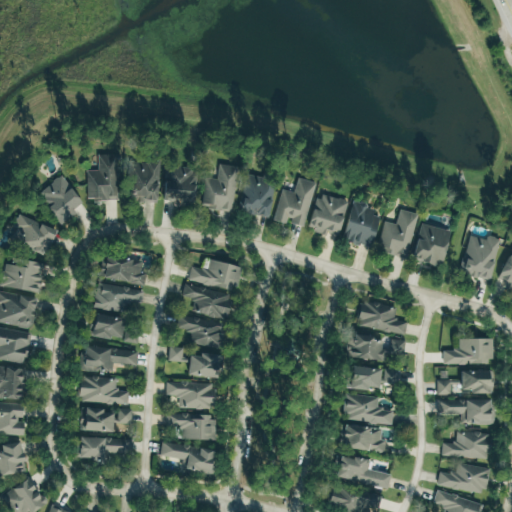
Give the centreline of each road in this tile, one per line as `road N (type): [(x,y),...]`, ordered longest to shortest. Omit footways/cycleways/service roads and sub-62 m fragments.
road 1 (residential): [(511,334),(477,310),(274,252),(143,232),(98,235)]
road 2 (residential): [(274,252),(248,344),(228,511)]
road 3 (residential): [(69,481),(53,444),(58,361),(73,276),(81,251),(98,235)]
road 4 (residential): [(144,492),(149,384),(172,236)]
road 5 (residential): [(293,511),(343,273)]
road 6 (residential): [(402,511),(421,444),(420,360),(433,298)]
road 7 (residential): [(275,511),(69,481)]
road 8 (residential): [(511,502),(511,334)]
